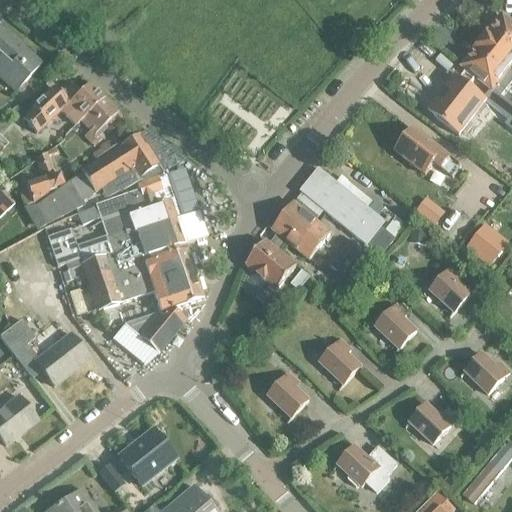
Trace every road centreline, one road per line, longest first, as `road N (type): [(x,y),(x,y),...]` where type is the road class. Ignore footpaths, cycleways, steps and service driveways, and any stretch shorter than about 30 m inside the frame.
road 1 (residential): [(254,209),(4,0)]
road 2 (residential): [(254,209),(442,0)]
road 3 (residential): [(0,506),(174,376)]
road 4 (residential): [(174,376),(205,328),(254,209)]
road 5 (residential): [(292,511),(174,376)]
